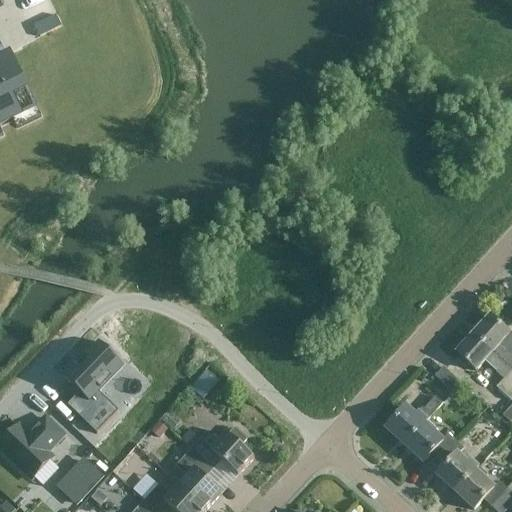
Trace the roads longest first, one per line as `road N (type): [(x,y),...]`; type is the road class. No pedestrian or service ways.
road 1 (residential): [(326,443),(199,325),(137,300),(95,312),(0,411)]
road 2 (residential): [(326,443),(509,245)]
